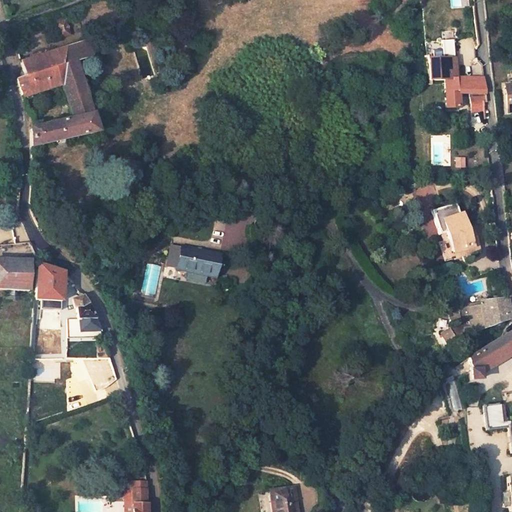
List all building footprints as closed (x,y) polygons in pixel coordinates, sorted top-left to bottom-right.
[(451,41),(439,43),(440,60),(453,59),(451,41)] [(83,42),(82,42),(19,63),(24,77),(16,80),(22,98),(47,90),(59,86),(65,101),(72,120),(41,126),(40,121),(33,123),(33,124),(33,125),(32,125),(32,126),(32,127),(32,128),(31,128),(31,129),(30,130),(30,148),(95,134),(84,95),(99,90),(87,47),(86,47),(86,46),(86,45),(85,45),(85,44),(84,43),(83,42)] [(455,72),(453,59),(440,60),(428,61),(427,62),(429,81),(444,80),(445,80),(457,80),(457,78),(455,72)] [(471,61),(474,77),(484,77),(483,64),(477,59),(471,61)] [(457,80),(445,80),(445,91),(446,107),(460,108),(459,91),(477,91),(486,91),(484,79),(457,78),(457,80)] [(59,86),(47,90),(53,105),(65,101),(59,86)] [(483,96),(468,97),(470,111),(485,110),(484,103),(483,96)] [(464,159),(455,158),(455,168),(464,168),(464,159)] [(458,216),(455,205),(432,212),(439,234),(446,233),(454,258),(479,250),(472,229),(466,231),(461,216),(458,216)] [(178,272),(216,279),(220,258),(182,248),(182,251),(178,271),(178,272)] [(178,271),(182,251),(173,249),(169,269),(178,271)] [(0,292),(27,293),(29,264),(0,263),(0,292)] [(32,301),(60,303),(62,274),(60,273),(36,266),(32,301)] [(90,309),(82,298),(72,300),(72,310),(74,311),(77,325),(61,333),(68,351),(101,338),(94,319),(90,309)] [(507,298),(478,301),(479,305),(467,307),(472,332),(476,331),(508,319),(510,315),(507,298)] [(447,347),(456,341),(448,329),(439,335),(447,347)] [(471,381),(481,380),(481,375),(511,355),(511,331),(468,357),(472,371),(470,372),(471,381)] [(447,359),(453,355),(448,349),(442,353),(447,359)] [(461,410),(454,376),(445,378),(452,410),(461,410)] [(502,420),(499,405),(482,407),(485,431),(508,428),(509,428),(508,423),(507,423),(507,419),(502,420)] [(131,506),(130,511),(145,511),(146,506),(144,506),(144,483),(129,483),(129,490),(123,490),(123,502),(128,502),(127,505),(131,506)] [(267,501),(268,511),(290,511),(288,497),(267,501)]
